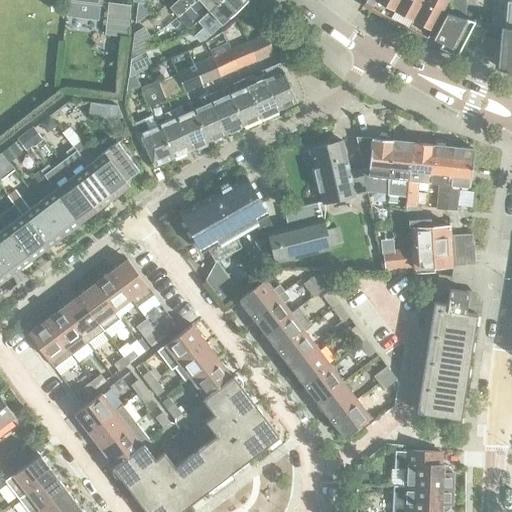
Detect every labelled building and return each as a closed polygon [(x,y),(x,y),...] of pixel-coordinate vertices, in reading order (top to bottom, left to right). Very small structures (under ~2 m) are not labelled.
[(193,0),(179,0),(171,8),(177,15),(193,0)] [(202,2),(209,9),(218,0),(193,0),(177,15),(186,24),(198,13),(194,10),(202,2)] [(243,0),(218,0),(209,9),(214,15),(192,35),(199,42),(221,22),(221,21),(243,0)] [(441,11),(446,0),(364,0),(362,5),(426,38),(441,11)] [(491,25),(500,27),(502,28),(511,28),(511,0),(496,0),(496,10),(493,10),(491,25)] [(150,12),(143,2),(142,3),(143,3),(142,4),(136,3),(134,23),(150,12)] [(126,37),(129,5),(107,3),(103,35),(126,37)] [(445,12),(432,37),(441,42),(438,47),(455,55),(474,20),(445,12)] [(130,47),(143,40),(150,36),(142,27),(132,33),(130,47)] [(511,28),(502,28),(500,27),(497,67),(511,68),(511,28)] [(266,32),(248,40),(257,59),(274,51),(266,32)] [(147,49),(143,40),(130,47),(129,59),(147,49)] [(248,40),(230,48),(238,67),(257,59),(248,40)] [(227,42),(210,50),(221,75),(238,67),(230,48),(227,42)] [(203,83),(221,75),(210,50),(208,51),(210,56),(194,64),(203,83)] [(186,51),(171,58),(185,90),(203,83),(194,64),(192,64),(186,51)] [(127,78),(134,74),(142,70),(136,57),(129,61),(127,78)] [(175,72),(159,79),(168,98),(185,90),(171,58),(169,58),(175,72)] [(279,62),(262,69),(279,108),(297,100),(279,62)] [(243,78),(261,116),(279,108),(262,69),(261,70),(262,73),(254,77),(252,73),(243,78)] [(139,86),(134,74),(127,78),(125,91),(139,86)] [(237,89),(229,92),(243,124),(261,116),(243,78),(234,82),(237,89)] [(150,106),(168,98),(159,79),(142,86),(150,106)] [(226,132),(243,124),(229,92),(219,97),(216,90),(208,93),(226,132)] [(203,104),(194,108),(208,140),(226,132),(208,93),(200,97),(203,104)] [(104,103),(103,115),(111,120),(122,115),(117,104),(104,103)] [(173,109),(190,148),(208,140),(194,108),(184,112),(181,105),(173,109)] [(168,120),(158,124),(173,156),(190,148),(173,109),(165,112),(168,120)] [(49,116),(41,122),(45,128),(50,129),(56,124),(49,116)] [(154,165),(173,156),(158,124),(150,128),(146,121),(136,125),(154,165)] [(33,128),(18,140),(24,148),(39,137),(33,128)] [(356,135),(363,166),(368,191),(376,191),(378,176),(387,177),(392,138),(371,136),(372,137),(356,135)] [(411,140),(392,138),(387,177),(397,178),(395,202),(405,203),(411,140)] [(369,191),(368,191),(363,166),(350,169),(343,139),(310,147),(323,202),(369,191)] [(80,140),(73,145),(112,195),(128,183),(124,179),(103,152),(94,159),(80,140)] [(432,142),(411,140),(405,203),(414,204),(417,180),(428,181),(432,142)] [(117,141),(103,152),(124,179),(138,168),(117,141)] [(16,142),(4,151),(11,159),(22,151),(16,142)] [(436,207),(446,208),(452,145),(432,142),(428,181),(438,183),(436,207)] [(71,176),(95,208),(112,195),(73,145),(66,151),(80,169),(71,176)] [(473,147),(452,145),(446,208),(455,209),(458,185),(468,186),(473,147)] [(3,152),(0,154),(0,167),(9,160),(3,152)] [(47,165),(41,170),(79,220),(95,208),(71,176),(61,183),(47,165)] [(47,194),(38,201),(62,233),(79,220),(41,170),(33,176),(47,194)] [(260,234),(269,232),(268,229),(273,228),(265,215),(267,214),(246,175),(180,212),(202,250),(208,247),(215,259),(240,245),(233,233),(253,221),(260,234)] [(46,245),(62,233),(38,201),(28,209),(14,190),(8,195),(46,245)] [(14,219),(6,225),(30,257),(46,245),(8,195),(1,200),(14,219)] [(288,225),(273,228),(268,229),(269,232),(275,260),(329,248),(318,199),(284,208),(288,225)] [(449,224),(427,225),(411,226),(413,266),(451,263),(449,224)] [(0,251),(14,270),(30,257),(6,225),(0,229),(0,251)] [(473,262),(472,243),(471,234),(450,235),(452,263),(473,262)] [(410,248),(396,249),(397,269),(412,268),(410,248)] [(381,250),(384,273),(396,273),(395,269),(397,269),(396,249),(381,250)] [(0,280),(14,270),(0,251),(0,280)] [(127,258),(110,270),(130,297),(136,305),(153,293),(127,258)] [(134,307),(136,305),(130,297),(110,270),(94,283),(114,309),(128,299),(134,307)] [(326,285),(317,273),(315,273),(309,277),(319,290),(326,285)] [(459,418),(476,312),(478,313),(479,302),(471,291),(449,288),(451,275),(437,273),(432,306),(437,307),(420,412),(459,418)] [(237,298),(251,315),(283,291),(278,284),(273,288),(264,277),(237,298)] [(319,290),(309,277),(303,282),(313,295),(319,290)] [(94,283),(77,295),(104,330),(119,318),(113,310),(114,309),(94,283)] [(323,295),(332,308),(339,303),(329,290),(323,295)] [(251,315),(264,333),(291,312),(283,302),(288,298),(283,291),(251,315)] [(77,295),(61,307),(87,342),(104,330),(77,295)] [(339,303),(332,308),(342,320),(349,315),(339,303)] [(61,307),(45,319),(71,354),(87,342),(61,307)] [(297,307),(291,312),(264,333),(277,350),(304,329),(310,325),(297,307)] [(45,319),(28,332),(54,367),(71,354),(45,319)] [(156,331),(161,337),(170,330),(165,323),(156,331)] [(171,367),(179,362),(178,361),(205,341),(191,323),(157,349),(171,367)] [(349,329),(359,342),(365,337),(355,324),(349,329)] [(277,350),(290,367),(317,347),(304,329),(277,350)] [(161,337),(156,331),(146,338),(151,345),(161,337)] [(365,337),(359,342),(368,355),(375,350),(365,337)] [(178,361),(179,362),(191,378),(218,358),(205,341),(178,361)] [(303,384),(330,364),(317,347),(290,367),(303,384)] [(132,349),(122,356),(127,363),(137,356),(132,349)] [(127,363),(122,356),(112,364),(118,371),(127,363)] [(231,375),(218,358),(191,378),(204,395),(231,375)] [(303,384),(317,401),(343,381),(330,364),(303,384)] [(379,381),(391,371),(386,365),(374,375),(379,381)] [(147,385),(155,380),(148,371),(140,376),(147,385)] [(391,371),(379,381),(384,388),(396,378),(391,371)] [(91,380),(96,387),(105,380),(100,373),(91,380)] [(147,511),(177,511),(247,459),(279,435),(233,374),(231,375),(204,395),(201,397),(213,412),(204,419),(215,434),(174,465),(163,450),(154,457),(143,442),(113,464),(112,465),(147,511)] [(96,387),(91,380),(81,387),(86,394),(96,387)] [(136,394),(143,388),(136,380),(129,385),(136,394)] [(167,397),(155,380),(147,385),(160,402),(167,397)] [(343,381),(317,401),(330,418),(356,398),(343,381)] [(151,399),(143,388),(136,394),(144,405),(151,399)] [(74,412),(88,430),(114,410),(101,392),(74,412)] [(180,414),(167,397),(160,402),(173,419),(180,414)] [(356,398),(330,418),(343,436),(370,416),(356,398)] [(0,400),(0,424),(12,416),(0,400)] [(88,430),(100,447),(134,422),(121,405),(114,410),(88,430)] [(169,422),(161,412),(154,417),(161,427),(169,422)] [(147,439),(134,422),(100,447),(113,464),(143,442),(147,439)] [(451,488),(452,472),(452,471),(451,469),(451,468),(450,466),(448,465),(447,464),(445,464),(444,463),(441,463),(442,451),(404,449),(404,450),(395,450),(394,468),(404,468),(403,485),(403,486),(451,488)] [(4,480),(18,498),(52,471),(39,454),(4,480)] [(28,511),(34,511),(65,489),(52,471),(18,498),(28,511)] [(450,505),(451,503),(451,488),(403,486),(403,485),(393,484),(392,511),(439,511),(440,511),(443,511),(445,511),(446,511),(447,510),(448,509),(449,508),(450,506),(450,505)] [(34,511),(70,511),(79,506),(65,489),(34,511)]
